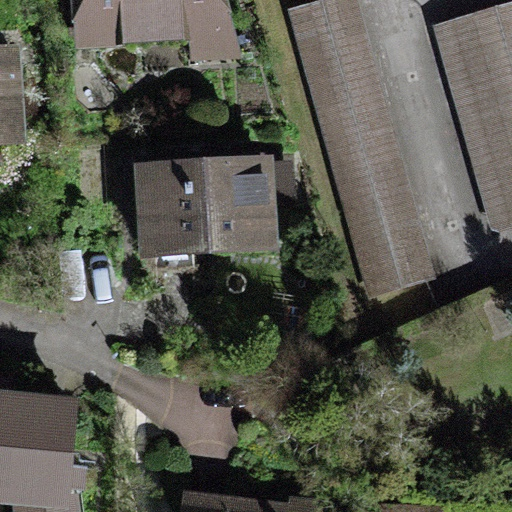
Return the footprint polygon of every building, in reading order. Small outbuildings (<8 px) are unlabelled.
[(240,0),(83,0),(88,59),(197,56),(197,73),(249,70),(245,14),(240,0)] [(356,4),(297,22),(380,303),(439,286),(356,4)] [(511,21),(440,42),(497,244),(511,239),(511,21)] [(33,60),(0,62),(0,160),(39,158),(33,60)] [(287,173),(148,181),(153,271),(292,264),(287,173)] [(86,511),(91,409),(0,405),(0,511),(86,511)]
